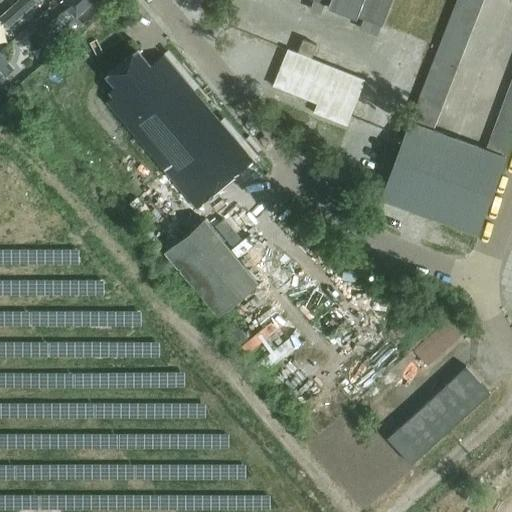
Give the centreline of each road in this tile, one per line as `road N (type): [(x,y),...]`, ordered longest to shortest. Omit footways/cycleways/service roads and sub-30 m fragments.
road 1 (unclassified): [(480,275),(442,269),(339,213),(161,0)]
road 2 (unknown): [(245,0),(247,16),(360,52),(378,69),(376,103),(339,213)]
